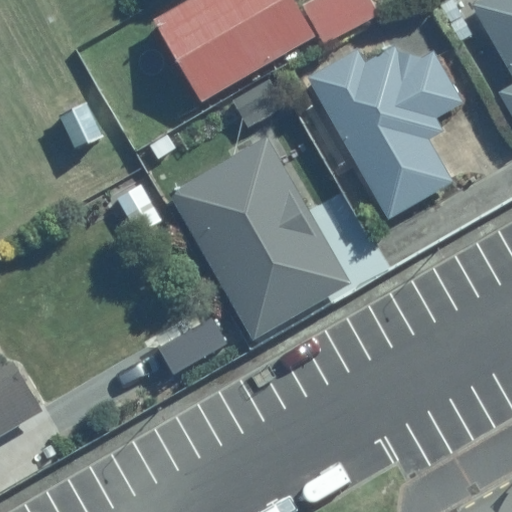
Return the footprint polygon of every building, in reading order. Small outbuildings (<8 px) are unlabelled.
[(297,0),(191,0),(158,20),(203,102),(319,36),(297,0)] [(373,0),(318,0),(308,6),(327,41),(381,13),(373,0)] [(511,0),(483,0),(475,4),(511,70),(511,86),(503,91),(511,107),(511,0)] [(362,49),(310,76),(392,218),(456,182),(432,138),(446,130),(439,117),(466,101),(438,51),(422,60),(401,52),(397,45),(369,61),(362,49)] [(352,283),(268,137),(171,193),(256,338),(352,283)] [(0,438),(47,412),(17,360),(6,366),(0,356),(0,438)]
